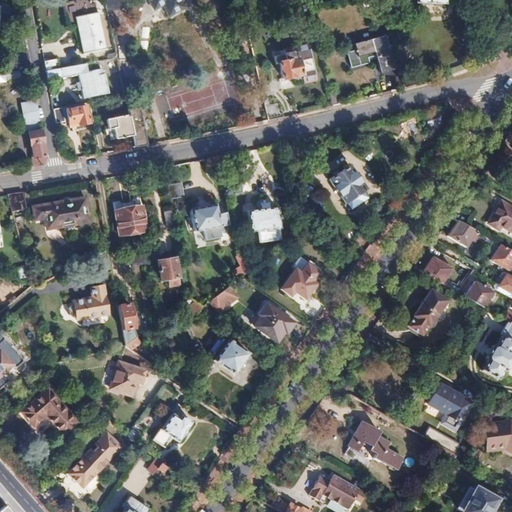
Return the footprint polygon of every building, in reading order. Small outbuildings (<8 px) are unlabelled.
[(103,49),(94,3),(89,4),(88,0),(71,0),(64,2),(61,3),(66,28),(76,26),(82,53),(103,49)] [(125,9),(122,0),(103,0),(103,1),(106,13),(125,9)] [(179,0),(147,0),(152,9),(161,4),(167,15),(182,6),(179,0)] [(251,29),(247,14),(241,15),(245,31),(251,29)] [(379,74),(394,70),(384,36),(353,44),(354,50),(346,52),(350,70),(367,65),(366,60),(375,57),(379,74)] [(293,84),(314,80),(306,44),(282,50),(283,54),(273,56),(275,64),(278,64),(281,77),(291,75),(293,84)] [(28,60),(26,51),(11,54),(14,67),(29,67),(28,60)] [(69,63),(68,53),(56,55),(58,65),(69,63)] [(119,90),(116,71),(110,72),(109,67),(98,69),(97,60),(91,61),(69,63),(58,65),(59,76),(72,73),(73,75),(89,72),(94,95),(119,90)] [(339,105),(335,87),(327,88),(331,106),(339,105)] [(38,114),(35,100),(21,103),(27,135),(26,136),(28,145),(29,146),(31,157),(30,157),(31,165),(35,164),(39,163),(42,162),(44,159),(46,156),(45,153),(42,138),(41,129),(38,130),(37,119),(39,118),(38,114)] [(282,117),(278,102),(263,105),(266,120),(278,118),(282,117)] [(85,105),(65,109),(68,123),(75,121),(76,126),(88,123),(85,105)] [(146,145),(138,106),(126,108),(127,115),(132,135),(134,147),(137,147),(146,145)] [(132,135),(127,115),(106,119),(110,137),(115,136),(115,138),(132,135)] [(437,138),(445,127),(440,124),(432,135),(437,138)] [(363,188),(348,166),(328,178),(344,201),(363,188)] [(25,207),(22,192),(7,195),(11,210),(25,207)] [(88,221),(84,197),(32,205),(34,219),(43,217),(45,228),(88,221)] [(119,234),(145,229),(141,206),(134,207),(133,200),(119,203),(121,210),(114,211),(119,234)] [(511,234),(511,209),(500,202),(486,224),(470,215),(464,225),(477,233),(484,237),(491,227),(497,230),(499,226),(511,234)] [(194,231),(227,224),(225,212),(217,214),(215,204),(190,209),(194,231)] [(279,227),(277,207),(246,211),(249,231),(279,227)] [(173,223),(171,210),(164,211),(166,224),(173,223)] [(360,232),(340,218),(331,230),(352,244),(360,232)] [(477,233),(464,225),(457,221),(447,236),(467,247),(477,233)] [(495,250),(499,245),(492,241),(488,246),(495,250)] [(509,271),(511,265),(511,252),(499,245),(489,259),(509,271)] [(147,261),(144,249),(127,253),(129,264),(147,261)] [(28,275),(22,251),(13,253),(19,277),(28,275)] [(251,271),(244,256),(240,258),(237,258),(241,265),(234,268),(240,279),(251,271)] [(441,283),(451,268),(448,267),(450,264),(441,259),(441,258),(437,256),(435,259),(432,257),(421,272),(441,283)] [(169,286),(179,284),(174,258),(158,261),(161,279),(168,278),(169,286)] [(296,269),(281,290),(291,297),(294,292),(305,300),(317,284),(313,282),(320,273),(318,271),(321,268),(310,261),(301,273),(296,269)] [(511,277),(504,273),(501,273),(499,276),(503,279),(500,285),(497,283),(495,283),(493,286),(495,290),(511,299),(511,277)] [(484,307),(494,293),(485,288),(487,286),(484,284),(483,287),(473,281),(463,296),(484,307)] [(95,297),(74,301),(78,318),(111,312),(106,285),(93,287),(95,297)] [(217,311),(235,296),(228,287),(220,293),(201,307),(210,313),(212,314),(215,311),(217,311)] [(428,327),(446,302),(430,290),(412,316),(413,316),(407,325),(420,335),(427,326),(428,327)] [(193,318),(201,307),(196,303),(188,298),(174,309),(171,311),(175,315),(181,310),(193,318)] [(138,334),(133,327),(133,324),(138,324),(137,318),(132,319),(129,304),(118,306),(120,321),(122,328),(125,344),(135,336),(138,334)] [(285,334),(293,323),(265,304),(257,314),(260,316),(253,326),(275,342),(282,332),(285,334)] [(167,313),(162,307),(156,311),(161,318),(167,313)] [(511,312),(507,310),(502,318),(509,322),(511,323),(511,312)] [(511,323),(509,322),(503,333),(505,334),(499,343),(498,343),(496,343),(495,345),(488,356),(488,358),(488,359),(490,360),(484,369),(500,379),(505,370),(507,370),(510,369),(511,368),(511,323)] [(29,356),(3,326),(0,328),(0,334),(23,361),(29,356)] [(213,360),(228,340),(219,333),(204,354),(213,360)] [(23,361),(0,334),(0,387),(9,380),(3,374),(13,365),(16,368),(23,361)] [(140,342),(135,336),(125,344),(131,348),(140,342)] [(233,375),(248,354),(228,340),(213,360),(233,375)] [(58,370),(60,361),(52,364),(58,370)] [(139,382),(143,370),(118,362),(109,387),(129,394),(134,380),(139,382)] [(475,402),(443,383),(432,401),(465,420),(475,402)] [(63,433),(76,423),(46,389),(20,411),(32,425),(46,413),(63,433)] [(89,400),(79,391),(72,399),(84,411),(92,403),(89,400)] [(176,441),(190,421),(180,414),(177,418),(171,413),(160,429),(176,441)] [(446,436),(448,434),(435,427),(433,429),(412,418),(406,428),(420,436),(437,445),(450,452),(456,442),(446,436)] [(38,434),(50,424),(46,419),(34,428),(38,434)] [(355,430),(346,444),(355,449),(361,440),(369,444),(366,448),(373,452),(370,457),(377,461),(378,459),(394,469),(400,457),(383,447),(387,441),(375,434),(377,429),(359,419),(353,429),(355,430)] [(511,450),(511,422),(482,436),(492,457),(509,449),(511,450)] [(103,440),(108,434),(105,431),(100,437),(103,440)] [(81,488),(120,446),(108,434),(103,440),(100,437),(94,444),(96,446),(93,450),(92,450),(89,450),(87,451),(85,453),(87,455),(83,459),(81,457),(66,473),(81,488)] [(228,445),(204,481),(213,487),(237,451),(228,445)] [(445,465),(452,453),(450,452),(437,445),(431,457),(445,465)] [(478,458),(457,446),(453,454),(457,456),(473,466),(478,458)] [(493,460),(509,453),(511,454),(511,450),(509,449),(492,457),(493,460)] [(162,473),(167,466),(162,462),(157,469),(162,473)] [(360,502),(365,492),(333,473),(329,479),(320,474),(309,494),(316,498),(319,499),(323,493),(348,507),(353,498),(360,502)] [(487,511),(494,501),(491,499),(493,495),(477,486),(475,491),(468,487),(456,509),(461,511),(487,511)] [(146,511),(148,510),(147,508),(132,497),(128,497),(122,504),(123,506),(125,508),(121,511),(146,511)] [(310,511),(302,507),(301,509),(289,503),(290,501),(283,497),(275,509),(281,511),(310,511)]
